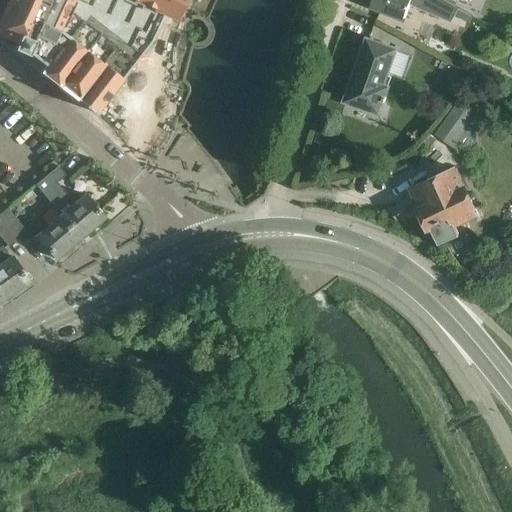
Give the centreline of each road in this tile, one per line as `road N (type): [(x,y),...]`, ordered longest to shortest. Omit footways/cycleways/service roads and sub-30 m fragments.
road 1 (primary): [(511,388),(409,276),(331,241),(283,235)]
road 2 (unclassified): [(203,247),(155,189),(3,60)]
road 3 (residential): [(283,235),(278,188),(339,0)]
road 4 (primary): [(0,342),(203,247)]
road 5 (residential): [(81,18),(160,65),(184,10),(203,0)]
